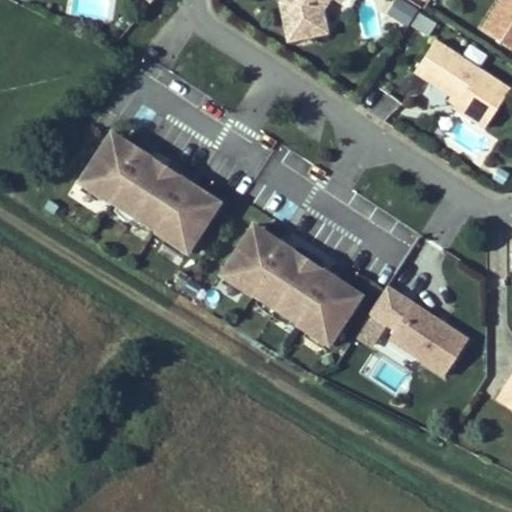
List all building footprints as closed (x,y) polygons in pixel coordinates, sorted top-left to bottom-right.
[(105,23),(111,0),(70,0),(67,13),(105,23)] [(341,0),(299,0),(295,7),(292,5),(285,16),(294,54),(332,46),(327,24),(336,9),(341,0)] [(341,0),(336,9),(345,14),(353,0),(341,0)] [(407,29),(418,11),(399,0),(394,0),(385,16),(407,29)] [(511,10),(494,42),(511,52),(511,10)] [(511,111),(511,97),(443,54),(423,85),(460,108),(467,113),(465,117),(463,120),(494,140),(511,111)] [(363,107),(388,117),(395,99),(370,89),(363,107)] [(467,113),(460,108),(458,113),(465,117),(467,113)] [(452,116),(440,137),(480,161),(493,140),(452,116)] [(114,153),(111,159),(135,174),(138,168),(114,153)] [(111,159),(83,204),(116,225),(117,223),(161,250),(160,251),(193,272),(220,226),(196,212),(200,206),(138,168),(135,174),(111,159)] [(224,221),(200,206),(196,212),(220,226),(224,221)] [(276,259),(279,253),(255,239),(251,245),(276,259)] [(251,245),(225,291),(258,310),(259,309),(304,334),(303,336),(336,356),(363,309),(338,296),(342,290),(279,253),(276,259),(251,245)] [(338,296),(363,309),(366,304),(342,290),(338,296)] [(431,379),(457,396),(483,355),(411,309),(393,337),(439,367),(431,379)] [(511,394),(502,410),(511,416),(511,394)]
